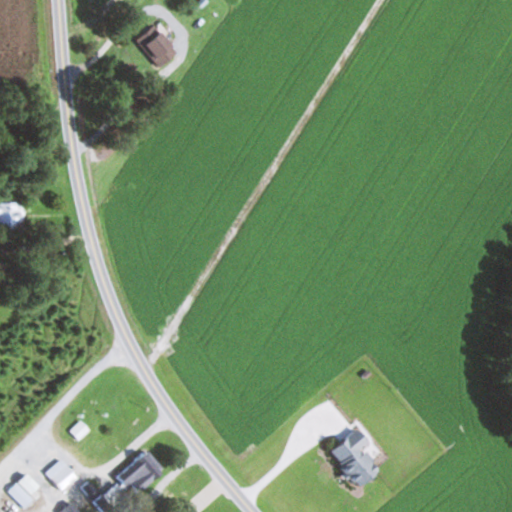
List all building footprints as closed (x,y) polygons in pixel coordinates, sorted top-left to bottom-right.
[(160,68),(179,52),(155,25),(137,40),(160,68)] [(25,202),(0,201),(0,233),(24,235),(25,202)] [(331,448),(358,488),(382,473),(363,445),(368,442),(359,429),(331,448)] [(122,484),(146,495),(162,462),(138,450),(122,484)] [(79,477),(62,459),(47,472),(64,491),(79,477)] [(19,484),(28,475),(18,466),(0,483),(26,509),(34,500),(19,484)] [(21,511),(7,497),(0,503),(9,511),(21,511)]
